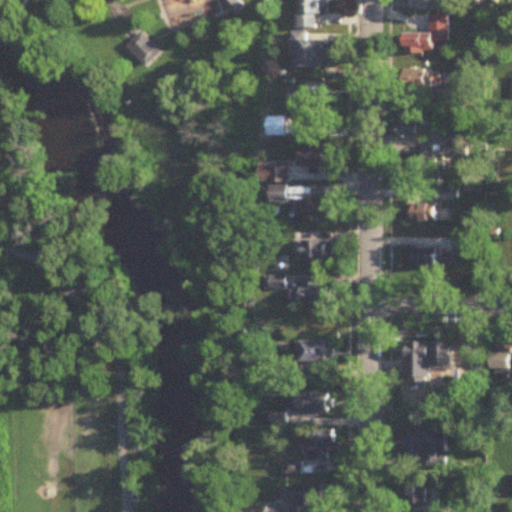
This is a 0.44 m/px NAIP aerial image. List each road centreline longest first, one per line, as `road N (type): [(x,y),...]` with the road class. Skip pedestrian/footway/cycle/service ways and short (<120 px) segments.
road 1 (residential): [(370,0),(369,511)]
road 2 (residential): [(511,308),(371,306)]
